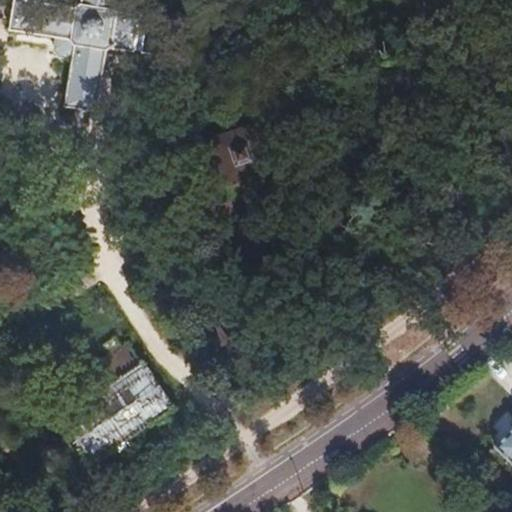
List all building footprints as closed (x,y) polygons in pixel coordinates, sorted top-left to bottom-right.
[(65,107),(99,111),(107,45),(135,49),(139,11),(114,8),(115,0),(81,0),(81,4),(49,0),(12,0),(8,33),(57,39),(56,49),(61,57),(71,57),(65,107)] [(202,142),(215,184),(288,161),(275,120),(202,142)] [(200,341),(223,377),(245,364),(222,327),(200,341)] [(240,346),(266,382),(282,370),(256,335),(240,346)] [(61,421),(88,461),(175,403),(146,359),(141,363),(129,345),(32,410),(46,430),(61,421)] [(511,433),(496,450),(511,465),(511,433)]
